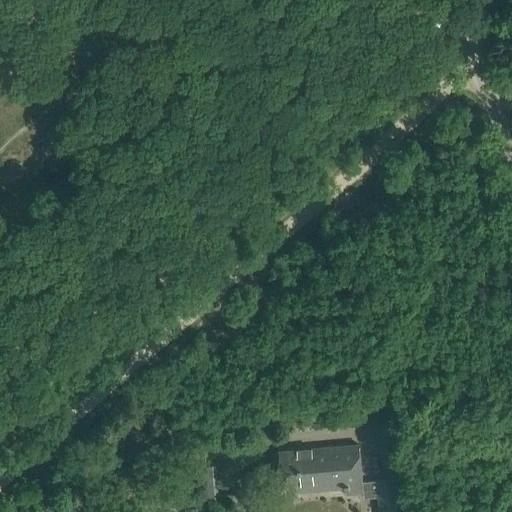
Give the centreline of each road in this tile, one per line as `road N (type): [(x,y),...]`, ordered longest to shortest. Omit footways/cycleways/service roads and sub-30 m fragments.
road 1 (track): [(475,57),(0,475)]
road 2 (unclassified): [(511,151),(474,65),(483,0)]
